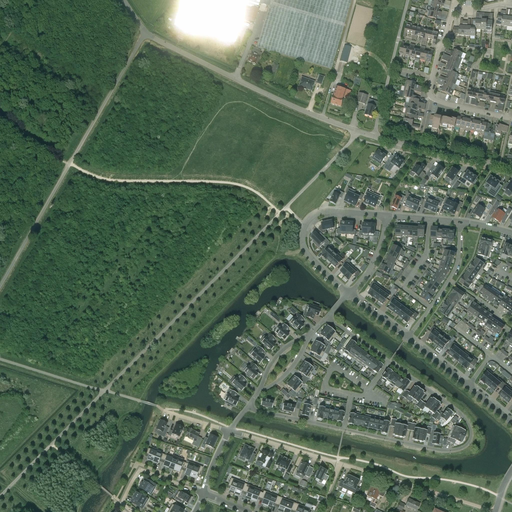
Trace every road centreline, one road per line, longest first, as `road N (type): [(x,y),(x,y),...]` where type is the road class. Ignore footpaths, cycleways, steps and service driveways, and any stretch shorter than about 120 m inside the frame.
road 1 (residential): [(247,407),(430,449),(469,443),(471,429),(457,409),(328,317)]
road 2 (unclassified): [(145,33),(0,286)]
road 3 (unclassified): [(373,136),(145,33)]
road 4 (residential): [(384,216),(328,211),(304,225),(302,247),(349,294)]
road 5 (residential): [(511,167),(373,136)]
road 6 (residential): [(230,431),(365,471)]
road 7 (residential): [(373,136),(407,0)]
road 8 (residential): [(204,494),(139,467),(118,503),(129,511)]
